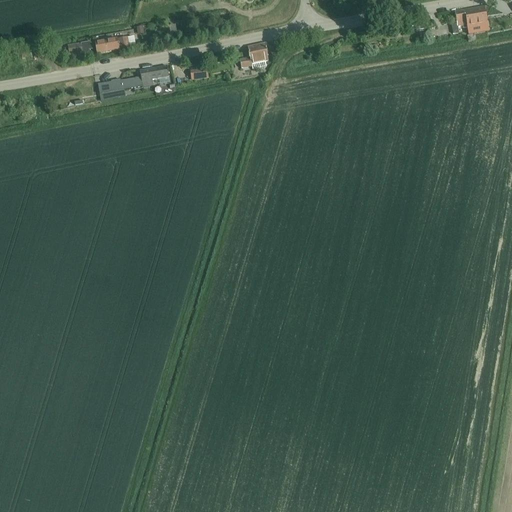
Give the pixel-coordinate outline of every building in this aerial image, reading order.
[(484,8),(464,11),(467,29),(476,27),(487,25),(484,10),(484,8)] [(455,13),(457,25),(457,26),(451,27),(452,36),(459,35),(458,28),(466,27),(467,29),(464,11),(455,13)] [(175,27),(169,28),(171,38),(177,37),(175,27)] [(476,33),(468,34),(469,42),(477,41),(477,40),(476,33)] [(91,43),(81,45),(82,54),(82,55),(89,54),(89,51),(96,51),(97,55),(119,51),(119,50),(130,48),(136,47),(135,45),(134,38),(129,39),(117,41),(117,40),(95,44),(95,45),(91,45),(91,44),(91,43)] [(66,47),(60,48),(61,58),(82,55),(82,54),(81,45),(66,46),(66,47)] [(242,71),(252,69),(252,72),(266,69),(265,64),(268,64),(265,45),(248,48),(250,58),(240,60),(242,71)] [(110,84),(99,86),(100,95),(102,103),(111,102),(110,98),(110,94),(124,92),(125,92),(138,89),(153,87),(153,81),(158,80),(169,78),(167,68),(140,72),(141,79),(137,80),(121,83),(113,84),(110,84)] [(192,82),(205,80),(208,80),(207,70),(203,71),(190,72),(192,82)]
